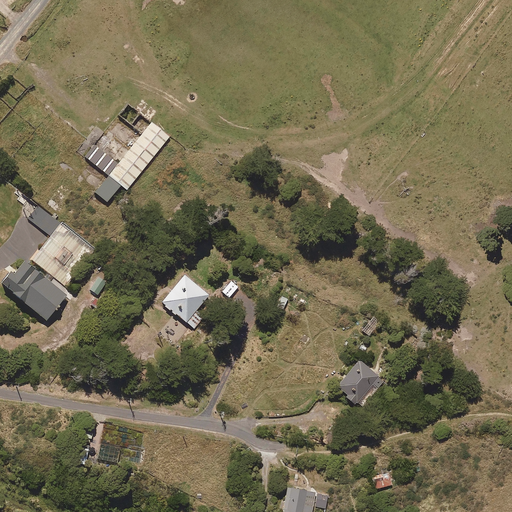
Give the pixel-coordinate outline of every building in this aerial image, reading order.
[(150,122),(126,102),(116,115),(140,134),(117,163),(87,139),(77,151),(108,175),(94,192),(106,201),(119,185),(126,190),(169,136),(150,122)] [(60,223),(38,206),(28,218),(50,235),(31,259),(66,287),(96,249),(60,222),(60,223)] [(64,295),(21,260),(11,272),(6,269),(0,276),(0,282),(44,319),(64,295)] [(208,294),(183,274),(159,304),(193,330),(204,317),(195,310),(208,294)] [(237,287),(230,281),(221,291),(228,298),(237,287)] [(287,298),(281,296),(277,307),(282,310),(287,298)] [(378,323),(371,318),(362,330),(369,335),(378,323)] [(312,338),(304,332),(291,352),(299,358),(312,338)] [(384,381),(358,359),(336,386),(347,395),(345,397),(355,405),(365,393),(370,397),(384,381)] [(95,439),(91,439),(93,429),(84,428),(82,437),(90,439),(90,443),(95,443),(95,439)] [(88,453),(89,445),(81,444),(80,456),(86,456),(86,452),(88,453)] [(119,451),(99,447),(97,462),(116,465),(119,451)] [(391,485),(389,473),(371,476),(374,489),(391,485)] [(328,495),(287,487),(282,511),(311,511),(312,505),(326,508),(328,495)]
